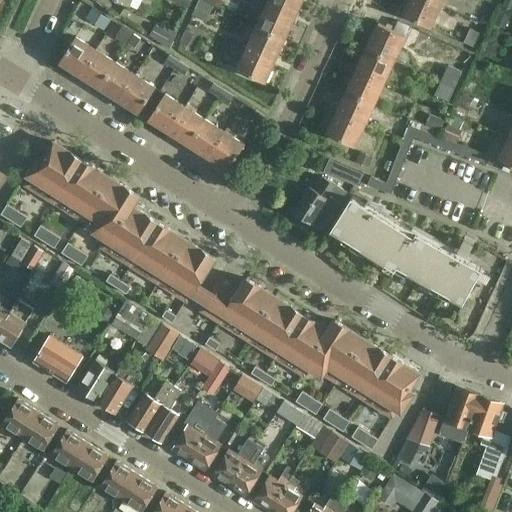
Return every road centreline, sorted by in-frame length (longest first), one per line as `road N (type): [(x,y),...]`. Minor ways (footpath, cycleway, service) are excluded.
road 1 (residential): [(476,368),(232,219)]
road 2 (residential): [(0,362),(236,511)]
road 3 (residential): [(232,219),(12,78)]
road 4 (residential): [(232,219),(343,0)]
